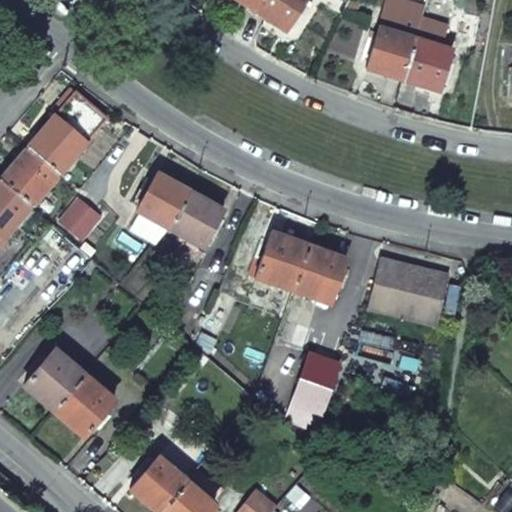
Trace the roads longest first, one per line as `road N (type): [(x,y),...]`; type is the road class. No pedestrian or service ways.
road 1 (residential): [(511,237),(364,211),(235,159),(62,44)]
road 2 (residential): [(172,0),(302,84),(388,118),(511,143)]
